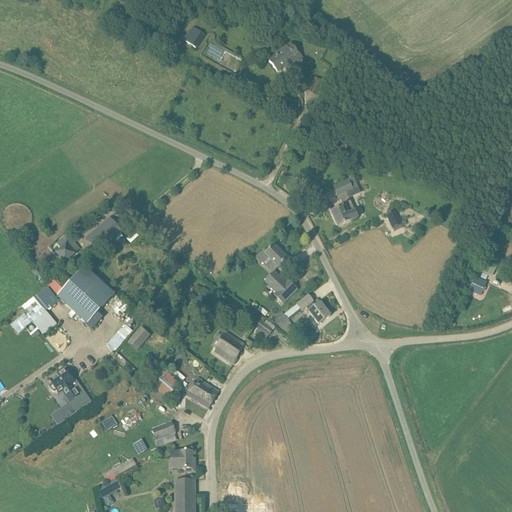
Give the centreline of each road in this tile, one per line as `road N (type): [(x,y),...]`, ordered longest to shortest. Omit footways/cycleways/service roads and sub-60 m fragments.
road 1 (unclassified): [(367,344),(308,229),(263,186),(0,66)]
road 2 (unclassified): [(211,511),(213,419),(241,374),(282,354),(367,344)]
road 3 (unclassified): [(511,324),(455,339),(367,344)]
